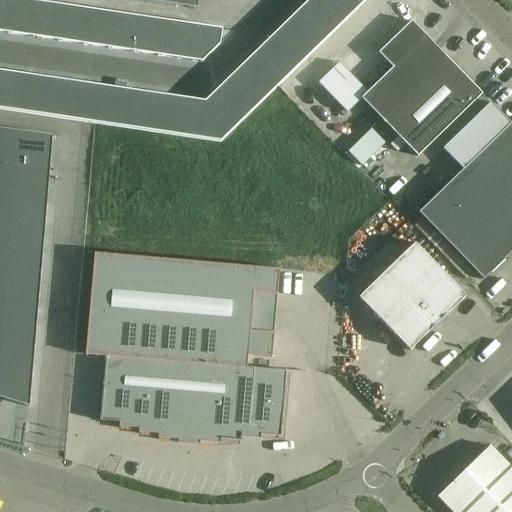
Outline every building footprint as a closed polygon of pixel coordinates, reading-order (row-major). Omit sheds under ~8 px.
[(0,0),(0,32),(8,34),(12,0),(0,0)] [(23,0),(12,0),(8,34),(33,38),(38,2),(23,0)] [(130,0),(197,10),(198,0),(130,0)] [(309,0),(308,0),(289,20),(316,48),(337,28),(309,0)] [(309,0),(337,28),(365,0),(309,0)] [(38,2),(33,38),(58,41),(63,6),(38,2)] [(63,6),(58,41),(83,45),(88,10),(63,6)] [(88,10),(83,45),(108,49),(113,13),(88,10)] [(113,13),(108,49),(133,53),(139,17),(113,13)] [(139,17),(133,53),(158,56),(164,21),(139,17)] [(289,20),(268,40),(295,68),(316,48),(289,20)] [(164,21),(158,56),(201,63),(219,45),(222,30),(164,21)] [(338,63),(317,83),(346,113),(360,99),(380,120),(444,58),(410,23),(378,54),(392,68),(366,93),(338,63)] [(268,40),(247,60),(275,89),(295,68),(268,40)] [(444,58),(380,120),(417,157),(481,95),(444,58)] [(247,60),(226,80),(254,109),(275,89),(247,60)] [(3,72),(0,92),(0,109),(22,113),(28,76),(3,72)] [(28,76),(22,113),(48,117),(53,79),(28,76)] [(53,79),(48,117),(73,121),(78,83),(53,79)] [(226,80),(204,102),(220,142),(254,109),(226,80)] [(78,83),(73,121),(98,124),(103,87),(78,83)] [(103,87),(98,124),(123,128),(128,91),(103,87)] [(128,91),(123,128),(148,132),(153,94),(128,91)] [(153,94),(148,132),(173,135),(178,98),(153,94)] [(178,98),(173,135),(220,142),(204,102),(178,98)] [(511,126),(510,124),(489,103),(442,150),(462,170),(418,214),(483,280),(511,251),(511,126)] [(3,130),(0,164),(49,172),(52,137),(3,130)] [(0,199),(46,207),(49,172),(0,164),(0,167),(0,199)] [(0,235),(43,242),(46,207),(0,199),(0,235)] [(0,271),(40,277),(43,242),(0,235),(0,271)] [(409,352),(465,297),(414,244),(358,299),(409,352)] [(279,271),(94,255),(85,356),(105,357),(99,421),(119,423),(119,427),(139,429),(139,433),(158,434),(158,438),(219,444),(220,440),(240,442),(241,433),(280,437),(286,372),(246,368),(247,357),(271,359),(279,271)] [(0,306),(37,312),(40,277),(0,271),(0,306)] [(0,342),(34,347),(37,312),(0,306),(0,342)] [(0,342),(0,398),(28,407),(34,347),(0,342)] [(437,498),(450,511),(511,511),(511,470),(489,447),(437,498)]
